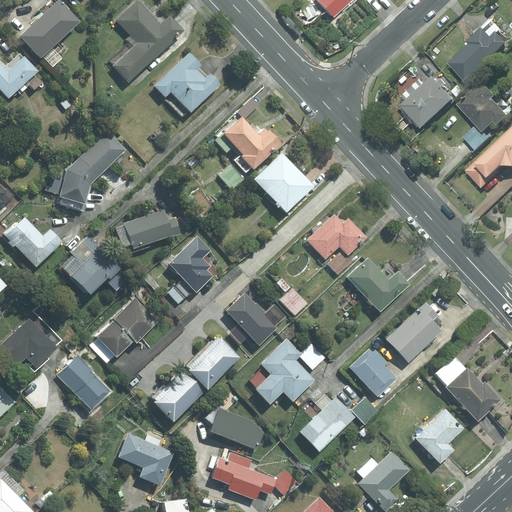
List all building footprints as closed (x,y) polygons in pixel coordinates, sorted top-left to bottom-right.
[(80,21),(59,0),(21,36),(41,58),(43,56),(53,67),(62,59),(52,47),(80,21)] [(316,0),(334,19),(355,0),(316,0)] [(109,61),(129,82),(183,31),(170,18),(161,27),(137,2),(118,21),(131,35),(126,40),(129,43),(109,61)] [(293,23),(284,14),(281,18),(290,26),(293,23)] [(448,63),(464,79),(506,39),(487,20),(465,41),(468,44),(448,63)] [(303,32),(294,24),(290,27),(299,36),(303,32)] [(190,52),(155,86),(166,97),(164,98),(182,117),(189,110),(191,112),(220,84),(210,74),(208,77),(199,68),(202,65),(190,52)] [(0,61),(0,90),(9,99),(17,92),(20,95),(30,86),(34,90),(42,82),(34,74),(38,71),(24,57),(23,58),(20,54),(5,67),(0,61)] [(400,105),(420,127),(452,99),(431,76),(423,84),(419,80),(401,96),(405,100),(400,105)] [(490,98),(493,95),(480,81),(455,104),(475,125),(481,131),(492,121),(496,124),(506,115),(490,98)] [(252,98),(238,112),(242,116),(245,119),(259,105),(252,98)] [(245,119),(242,116),(216,140),(227,152),(232,147),(241,156),(235,160),(246,172),(252,167),(254,169),(282,143),(270,131),(268,132),(265,129),(259,134),(245,119)] [(481,131),(475,125),(462,137),(474,150),(487,138),(481,131)] [(511,126),(465,171),(481,188),(504,166),(511,166),(511,126)] [(108,130),(67,169),(65,177),(61,175),(60,180),(53,179),(45,190),(61,195),(58,203),(84,211),(92,183),(127,150),(108,130)] [(283,154),(256,179),(287,212),(314,187),(283,154)] [(232,164),(219,175),(231,190),(244,179),(232,164)] [(4,191),(0,186),(0,207),(13,195),(7,188),(4,191)] [(165,210),(125,224),(126,225),(116,228),(126,256),(151,247),(150,244),(181,233),(176,217),(168,220),(165,210)] [(335,215),(308,240),(325,258),(339,245),(348,254),(366,237),(349,219),(343,224),(335,215)] [(14,247),(16,245),(36,267),(63,242),(51,229),(43,236),(25,218),(6,236),(10,241),(9,243),(14,247)] [(61,266),(91,294),(105,280),(108,276),(110,278),(120,269),(121,267),(88,235),(71,253),(73,255),(61,266)] [(211,251),(197,236),(169,263),(183,278),(175,285),(186,297),(194,289),(197,291),(212,276),(207,271),(211,267),(203,258),(211,251)] [(340,252),(328,264),(338,275),(351,262),(340,252)] [(369,258),(348,277),(381,311),(409,284),(398,272),(389,280),(369,258)] [(108,276),(105,280),(116,291),(129,278),(120,269),(110,278),(108,276)] [(179,304),(186,297),(175,285),(168,292),(179,304)] [(280,300),(295,315),(307,303),(293,288),(280,300)] [(245,294),(227,311),(239,324),(250,335),(259,345),(278,328),(276,326),(286,317),(275,305),(266,313),(256,303),(255,305),(245,294)] [(158,321),(135,298),(113,319),(114,320),(97,337),(98,337),(115,355),(117,356),(135,339),(137,342),(158,321)] [(438,315),(426,302),(387,340),(409,362),(442,331),(437,326),(442,322),(437,316),(438,315)] [(61,340),(36,313),(0,346),(0,350),(15,367),(23,360),(35,372),(49,359),(47,357),(58,347),(56,345),(61,340)] [(250,335),(239,324),(230,332),(241,343),(250,335)] [(106,363),(115,355),(98,337),(90,345),(106,363)] [(241,357),(221,338),(220,339),(218,337),(215,340),(212,339),(185,366),(208,390),(241,357)] [(301,354),(287,340),(261,364),(263,367),(249,381),(270,403),(283,391),(293,401),(315,380),(295,360),(299,355),(301,354)] [(312,344),(301,354),(299,355),(313,369),(325,358),(312,344)] [(369,349),(351,367),(378,396),(396,379),(384,365),(387,362),(375,350),(373,353),(369,349)] [(78,356),(58,375),(83,401),(81,404),(90,413),(113,392),(78,356)] [(455,356),(436,373),(448,386),(447,387),(478,421),(502,400),(485,382),(483,384),(468,367),(466,369),(455,356)] [(174,421),(205,390),(182,367),(151,398),(174,421)] [(0,413),(14,400),(0,385),(0,413)] [(322,410),(300,432),(320,452),(355,417),(336,397),(332,401),(325,394),(315,404),(322,410)] [(365,398),(352,410),(365,425),(379,413),(365,398)] [(213,426),(211,431),(257,448),(259,443),(263,445),(266,434),(253,421),(217,407),(206,418),(213,426)] [(446,410),(417,438),(440,463),(454,450),(448,444),(464,428),(446,410)] [(129,435),(120,456),(145,467),(141,477),(160,485),(174,453),(159,447),(161,441),(147,435),(144,441),(129,435)] [(364,478),(359,483),(386,510),(398,499),(389,490),(409,470),(392,452),(378,465),(372,459),(358,472),(364,478)] [(220,458),(213,477),(231,484),(229,489),(255,499),(259,489),(270,493),(275,479),(248,469),(251,462),(230,454),(227,460),(220,458)] [(0,511),(31,511),(18,497),(24,491),(4,469),(0,473),(0,511)] [(54,495),(50,490),(35,503),(39,508),(54,495)] [(333,511),(319,498),(304,511),(333,511)] [(185,511),(184,500),(162,502),(162,511),(185,511)]
